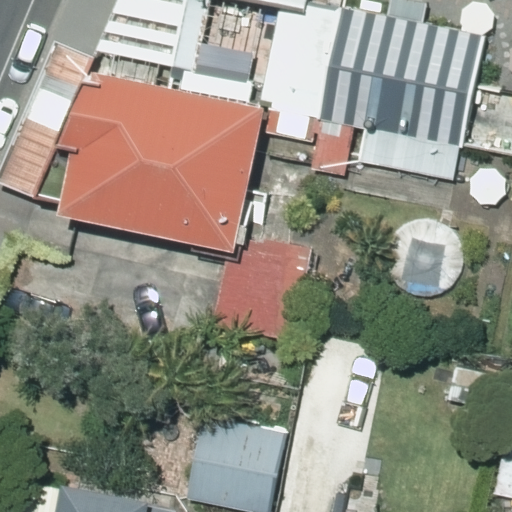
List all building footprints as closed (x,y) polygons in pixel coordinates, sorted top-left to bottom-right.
[(314,0),(106,0),(37,196),(226,237),(206,321),(287,340),(305,248),(239,233),(262,130),(307,140),(301,166),(340,175),(352,124),(454,146),(479,33),(358,7),(359,0),(334,0),(333,4),(314,0)] [(88,298),(80,327),(105,334),(102,342),(134,351),(144,317),(111,309),(113,305),(88,298)] [(424,346),(357,336),(349,391),(417,401),(424,346)] [(198,414),(182,493),(266,510),(282,431),(198,414)] [(294,439),(280,511),(327,511),(340,447),(294,439)] [(511,495),(511,439),(500,439),(496,495),(511,495)] [(0,511),(169,511),(170,508),(47,482),(40,511),(17,511),(0,508),(0,511)]
